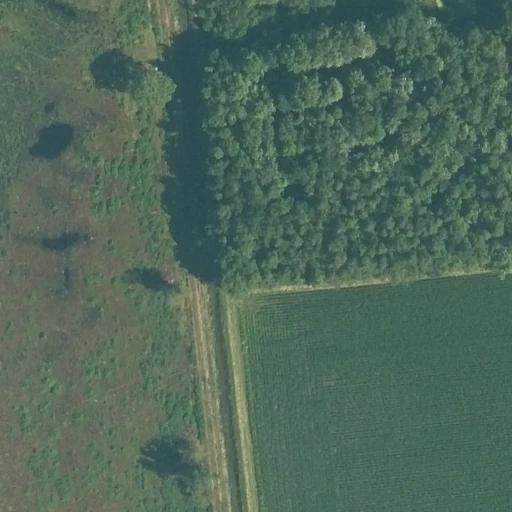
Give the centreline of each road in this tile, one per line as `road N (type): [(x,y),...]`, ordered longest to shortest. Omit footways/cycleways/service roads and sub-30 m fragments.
road 1 (track): [(162,0),(220,511)]
road 2 (track): [(190,0),(247,511)]
